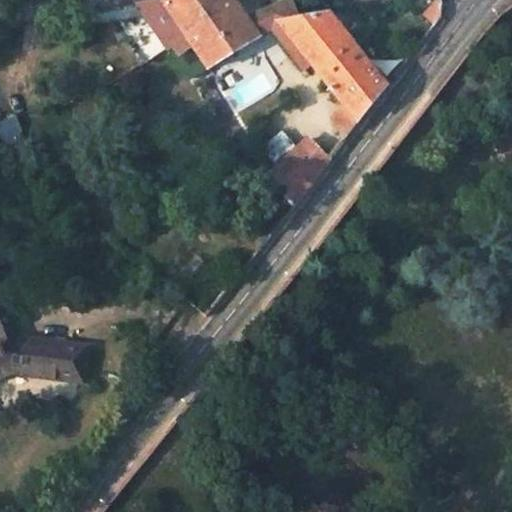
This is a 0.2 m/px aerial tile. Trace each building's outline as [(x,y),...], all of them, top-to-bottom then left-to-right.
[(246,18),(232,0),(165,0),(136,5),(166,48),(171,45),(193,78),(259,37),(246,18)] [(271,30),(279,24),(299,19),(290,0),(289,0),(277,6),(275,3),(246,18),(259,37),(271,30)] [(328,13),(299,19),(279,24),(312,65),(344,106),(357,123),(386,87),(328,13)] [(302,73),(312,65),(279,24),(271,30),(302,73)] [(347,136),(357,123),(344,106),(332,120),(347,136)] [(306,140),(275,167),(299,201),(329,161),(306,140)] [(7,261),(0,259),(0,378),(14,372),(81,381),(87,348),(14,337),(1,303),(7,261)]
